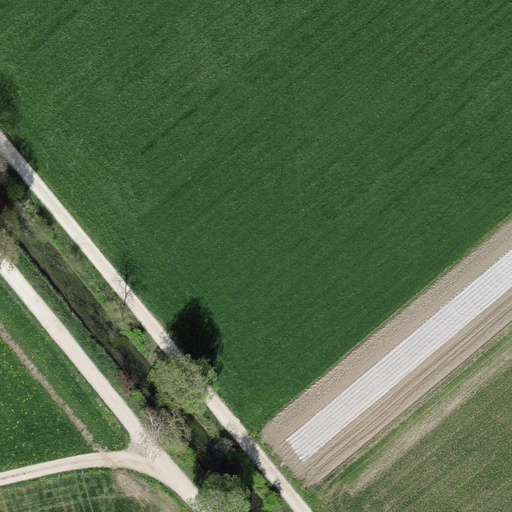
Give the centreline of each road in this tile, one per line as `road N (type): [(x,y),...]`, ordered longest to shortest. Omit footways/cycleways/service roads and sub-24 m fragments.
road 1 (track): [(312,511),(0,134)]
road 2 (track): [(0,277),(182,511)]
road 3 (track): [(0,481),(131,454)]
